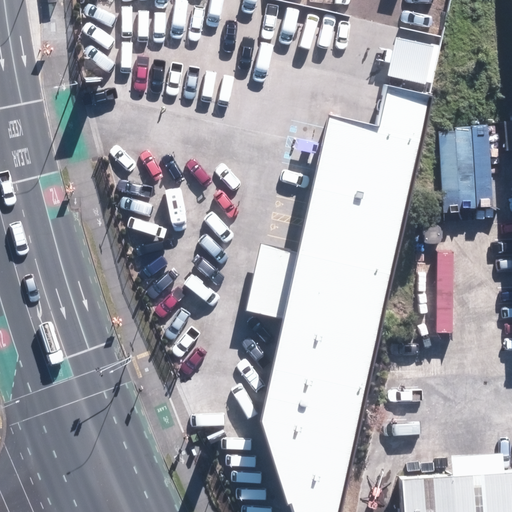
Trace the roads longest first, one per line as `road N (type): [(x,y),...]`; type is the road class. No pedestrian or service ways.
road 1 (primary): [(0,12),(13,105),(129,458)]
road 2 (primary): [(65,479),(0,274)]
